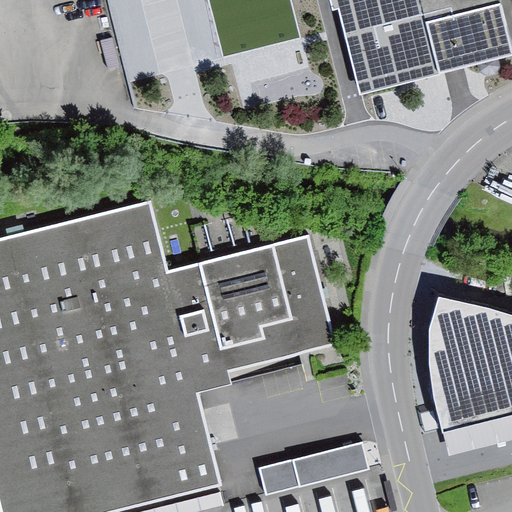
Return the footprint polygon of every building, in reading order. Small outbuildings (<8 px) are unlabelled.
[(422,0),(330,0),(333,10),(338,9),(360,95),(441,75),(422,0)] [(511,53),(498,0),(422,0),(441,75),(511,57),(511,53)] [(120,45),(142,38),(134,12),(112,18),(120,45)] [(152,203),(0,240),(0,505),(1,511),(120,511),(222,487),(197,393),(232,385),(227,372),(337,347),(309,236),(169,273),(152,203)] [(511,315),(489,309),(439,298),(429,331),(429,364),(434,400),(442,434),(511,416),(511,315)] [(363,443),(260,470),(267,496),(370,469),(363,443)] [(221,493),(146,511),(202,511),(224,506),(221,493)]
